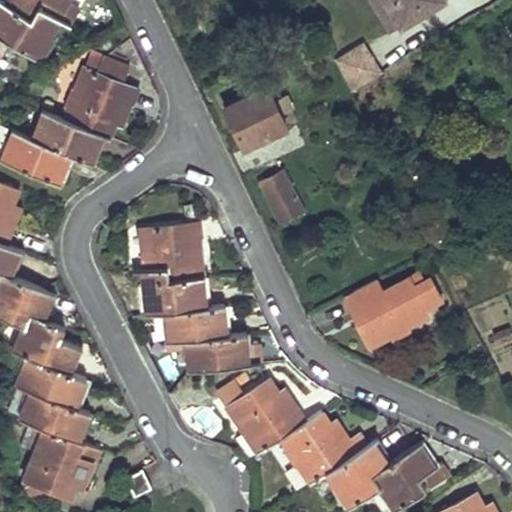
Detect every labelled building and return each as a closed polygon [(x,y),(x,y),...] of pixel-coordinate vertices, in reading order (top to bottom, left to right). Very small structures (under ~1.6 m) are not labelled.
[(0,34),(7,38),(40,57),(53,35),(50,34),(60,17),(59,17),(40,6),(31,18),(6,3),(2,0),(0,4),(0,34)] [(7,0),(6,3),(31,18),(40,6),(59,17),(68,1),(66,0),(7,0)] [(399,24),(384,0),(369,0),(388,30),(399,24)] [(384,0),(399,24),(438,0),(384,0)] [(237,53),(231,41),(218,47),(223,59),(237,53)] [(381,73),(362,41),(335,56),(352,91),(381,73)] [(98,72),(105,55),(93,49),(86,66),(98,72)] [(104,133),(110,135),(115,121),(121,124),(131,101),(133,102),(139,87),(123,81),(130,65),(105,55),(98,72),(86,66),(84,64),(74,88),(73,88),(67,103),(68,104),(64,116),(104,133)] [(244,146),(286,126),(268,85),(225,104),(244,146)] [(99,145),(104,133),(64,116),(43,108),(32,135),(75,153),(89,159),(95,144),(99,145)] [(13,127),(2,122),(0,126),(0,154),(1,155),(13,127)] [(70,165),(75,153),(32,135),(13,127),(1,155),(1,157),(58,181),(65,164),(70,165)] [(280,222),(304,211),(283,169),(260,180),(280,222)] [(13,203),(19,189),(0,181),(0,239),(6,242),(12,229),(10,228),(19,206),(13,203)] [(143,252),(140,253),(142,268),(168,265),(169,278),(195,275),(194,260),(201,259),(199,241),(201,241),(200,235),(201,235),(200,220),(140,226),(143,252)] [(456,236),(452,228),(438,235),(442,243),(456,236)] [(19,264),(24,250),(6,242),(0,239),(0,269),(10,274),(14,262),(19,264)] [(202,275),(195,275),(169,278),(168,265),(142,268),(146,311),(165,309),(210,305),(209,292),(204,293),(202,275)] [(49,305),(54,292),(10,274),(0,269),(0,313),(25,323),(30,312),(41,316),(46,304),(49,305)] [(429,314),(425,307),(440,299),(428,276),(422,279),(418,271),(382,290),(375,277),(352,289),(366,316),(357,321),(371,344),(392,334),(393,336),(407,328),(406,326),(429,314)] [(352,289),(343,294),(357,321),(366,316),(352,289)] [(223,303),(210,305),(165,309),(168,338),(186,337),(231,332),(230,320),(225,320),(223,303)] [(60,338),(64,325),(41,316),(30,312),(25,323),(14,349),(28,354),(71,372),(75,360),(72,358),(77,345),(60,338)] [(497,343),(511,336),(511,335),(508,327),(493,332),(497,343)] [(247,348),(245,331),(231,332),(186,337),(187,346),(189,367),(209,365),(240,362),(264,360),(262,346),(247,348)] [(166,348),(187,346),(186,337),(168,338),(165,339),(166,348)] [(77,388),(83,376),(71,372),(28,354),(17,382),(31,387),(75,405),(81,390),(77,388)] [(251,379),(240,362),(209,365),(226,395),(251,379)] [(284,387),(278,391),(269,377),(226,405),(257,451),(280,436),(305,419),(284,387)] [(31,387),(17,382),(5,410),(20,415),(31,387)] [(83,426),(89,410),(75,405),(31,387),(20,415),(30,419),(81,440),(86,427),(83,426)] [(329,422),(320,409),(305,419),(280,436),(287,447),(285,449),(295,463),(297,462),(311,481),(326,470),(366,443),(359,432),(350,439),(335,418),(329,422)] [(77,479),(85,483),(99,447),(81,440),(30,419),(21,440),(35,446),(18,489),(48,500),(53,486),(71,493),(77,479)] [(377,436),(366,443),(326,470),(349,505),(379,485),(381,484),(373,472),(393,458),(385,448),(377,436)] [(421,439),(393,458),(373,472),(381,484),(379,485),(395,508),(426,487),(427,488),(449,473),(440,461),(437,462),(421,439)] [(134,495),(152,486),(142,467),(125,476),(134,495)] [(53,486),(48,500),(65,507),(71,493),(53,486)] [(496,511),(491,501),(484,505),(476,491),(437,511),(496,511)]
